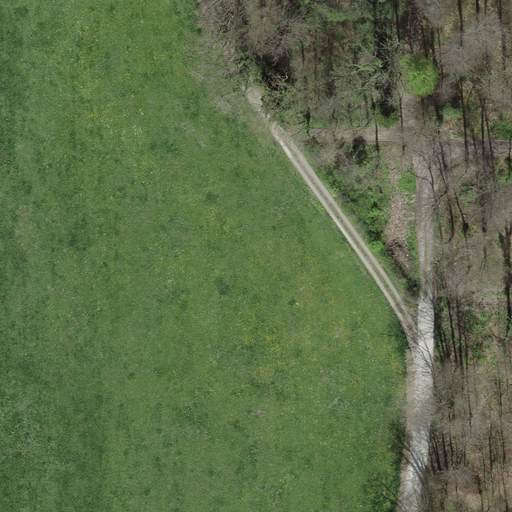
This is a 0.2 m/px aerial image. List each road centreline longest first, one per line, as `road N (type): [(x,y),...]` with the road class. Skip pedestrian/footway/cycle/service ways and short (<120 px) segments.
road 1 (track): [(417,330),(246,84),(206,0)]
road 2 (track): [(436,0),(417,330)]
road 3 (track): [(417,330),(398,511)]
